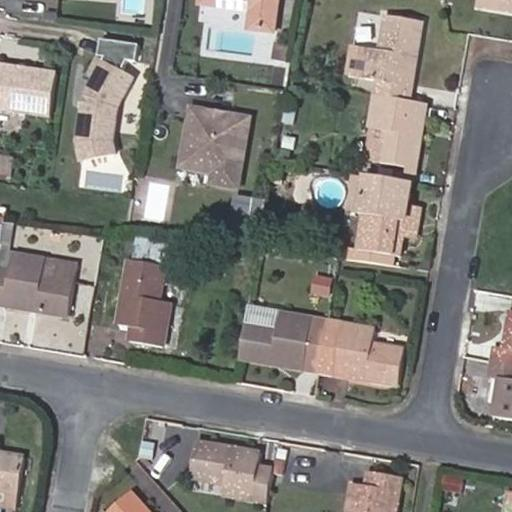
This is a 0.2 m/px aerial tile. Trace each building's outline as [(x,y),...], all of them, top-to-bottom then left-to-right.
[(203,0),(203,5),(254,11),(252,30),(276,32),(280,0),(203,0)] [(511,0),(479,0),(479,8),(511,12),(511,0)] [(379,95),(411,101),(424,23),(390,17),(384,52),(371,49),(366,80),(381,83),(379,95)] [(141,45),(103,40),(100,57),(107,58),(105,62),(124,72),(130,61),(139,62),(141,45)] [(281,45),(277,61),(289,64),(292,47),(281,45)] [(366,80),(371,49),(354,47),(349,77),(366,80)] [(124,72),(101,60),(92,76),(97,79),(87,97),(81,124),(81,144),(117,142),(117,129),(122,108),(137,79),(124,72)] [(61,75),(0,66),(0,110),(54,119),(61,75)] [(416,169),(427,104),(411,101),(379,95),(368,161),(384,164),(416,169)] [(254,119),(196,110),(187,168),(219,173),(218,184),(244,188),(254,119)] [(0,157),(0,179),(10,181),(12,159),(0,157)] [(382,179),(414,184),(416,169),(384,164),(382,179)] [(348,214),(361,216),(367,177),(355,174),(348,214)] [(410,207),(414,184),(382,179),(367,177),(361,216),(366,217),(360,252),(399,258),(402,237),(417,240),(422,210),(410,207)] [(231,234),(263,238),(269,203),(236,198),(231,234)] [(150,203),(137,201),(135,217),(148,218),(150,203)] [(165,349),(172,305),(162,304),(168,267),(175,268),(179,243),(147,238),(143,263),(130,261),(120,326),(133,328),(131,344),(165,349)] [(0,304),(73,317),(79,281),(13,271),(16,255),(0,252),(0,304)] [(399,258),(360,252),(359,262),(397,268),(399,258)] [(13,271),(79,281),(82,265),(16,255),(13,271)] [(333,297),(336,281),(318,278),(315,294),(333,297)] [(250,309),(248,324),(279,329),(282,315),(250,309)] [(248,324),(241,360),(307,371),(321,374),(329,323),(282,315),(279,329),(248,324)] [(329,323),(321,374),(336,376),(402,387),(408,351),(376,345),(379,331),(329,323)] [(497,349),(495,363),(511,365),(511,331),(509,352),(497,349)] [(511,365),(495,363),(493,379),(503,381),(497,420),(511,422),(511,365)] [(225,496),(271,503),(277,470),(262,468),(265,454),(199,443),(193,478),(227,484),(225,496)] [(29,460),(0,455),(0,506),(21,509),(23,496),(29,460)] [(287,462),(280,461),(277,475),(285,476),(287,462)] [(396,511),(403,478),(369,473),(367,486),(353,483),(348,511),(396,511)] [(439,490),(460,493),(462,478),(441,475),(439,490)] [(150,511),(134,493),(112,511),(150,511)]
